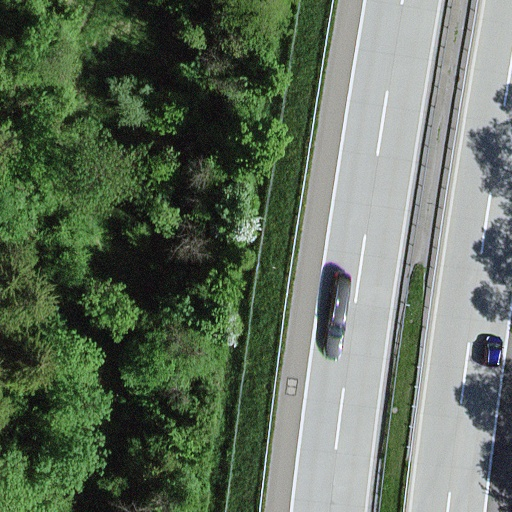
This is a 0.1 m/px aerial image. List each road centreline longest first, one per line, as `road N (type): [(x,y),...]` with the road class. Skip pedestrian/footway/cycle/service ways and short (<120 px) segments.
road 1 (motorway): [(405,0),(351,321),(330,511)]
road 2 (motorway): [(450,511),(511,74)]
